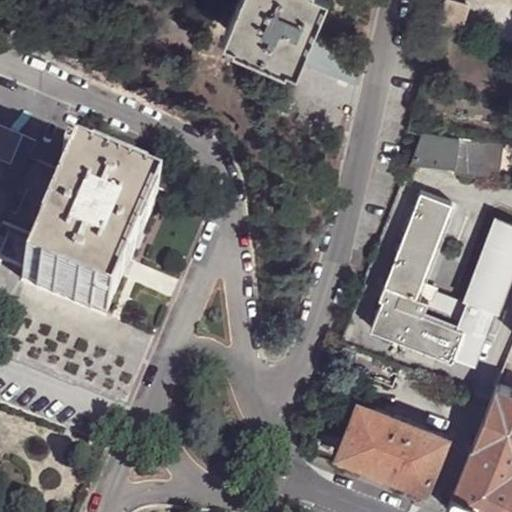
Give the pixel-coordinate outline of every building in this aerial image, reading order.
[(290,53),(300,57),(312,29),(324,0),(236,0),(225,26),(236,31),(234,35),(289,57),(290,53)] [(312,29),(300,57),(356,81),(363,51),(312,29)] [(34,40),(32,49),(47,54),(50,44),(34,40)] [(0,129),(0,162),(12,167),(23,139),(0,129)] [(421,129),(410,160),(455,165),(454,175),(486,181),(488,167),(500,170),(505,145),(421,129)] [(0,194),(11,199),(34,143),(23,139),(12,167),(0,194)] [(0,225),(11,231),(36,241),(66,174),(55,169),(61,155),(34,143),(11,199),(0,225)] [(55,169),(66,174),(67,174),(71,162),(73,160),(61,155),(55,169)] [(39,242),(28,269),(23,280),(38,286),(36,288),(93,311),(95,308),(110,314),(125,277),(127,278),(156,208),(154,207),(158,197),(143,190),(144,188),(89,164),(87,166),(73,160),(71,162),(67,174),(66,174),(36,241),(39,242)] [(0,162),(0,193),(0,194),(12,167),(0,162)] [(421,188),(378,295),(382,296),(370,326),(451,359),(452,354),(463,328),(422,311),(428,298),(414,292),(418,282),(451,201),(421,188)] [(0,224),(0,225),(11,199),(0,194),(0,193),(0,224)] [(422,311),(463,328),(452,354),(473,362),(495,310),(499,311),(511,278),(511,225),(497,220),(465,301),(418,282),(414,292),(428,298),(422,311)] [(0,259),(1,258),(11,231),(0,225),(0,224),(0,259)] [(11,231),(1,258),(3,260),(28,269),(39,242),(36,241),(11,231)] [(340,341),(332,360),(373,377),(393,385),(397,375),(412,381),(416,371),(390,361),(380,357),(340,341)] [(329,370),(322,387),(333,391),(339,374),(329,370)] [(511,511),(511,388),(496,382),(487,401),(446,506),(445,508),(453,511),(511,511)] [(366,462),(398,475),(426,486),(446,434),(358,399),(338,451),(366,462)] [(395,482),(398,475),(366,462),(363,470),(395,482)]
